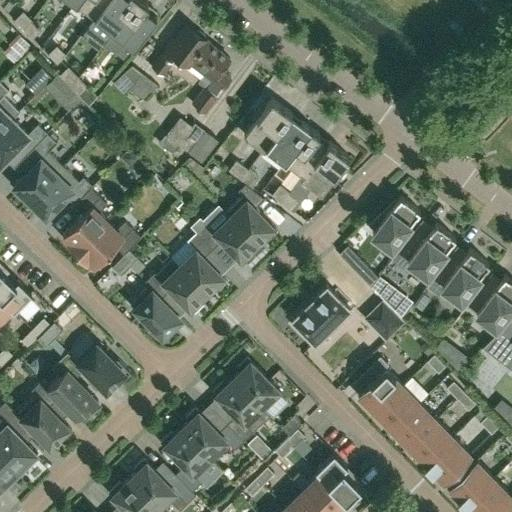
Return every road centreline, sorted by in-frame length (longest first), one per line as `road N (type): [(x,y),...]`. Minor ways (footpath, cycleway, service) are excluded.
road 1 (residential): [(445,511),(246,306)]
road 2 (residential): [(0,207),(173,378)]
road 3 (residential): [(246,306),(415,134)]
road 4 (residential): [(415,134),(237,0)]
road 5 (residential): [(36,511),(173,378)]
